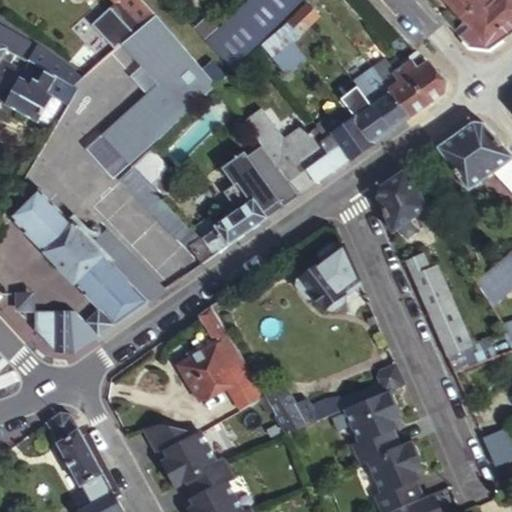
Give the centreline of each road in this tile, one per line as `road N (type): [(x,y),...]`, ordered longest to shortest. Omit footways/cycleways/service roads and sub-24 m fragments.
road 1 (residential): [(349,191),(479,488),(511,475)]
road 2 (residential): [(55,389),(349,191)]
road 3 (residential): [(55,389),(93,406),(152,511)]
